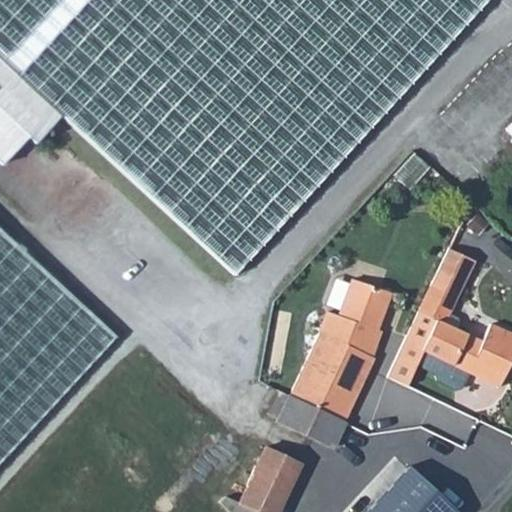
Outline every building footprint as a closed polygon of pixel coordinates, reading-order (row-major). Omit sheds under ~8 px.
[(0,0),(0,67),(57,121),(228,282),(492,0),(0,0)] [(0,165),(23,142),(31,149),(57,121),(0,67),(0,165)] [(421,156),(398,172),(405,184),(428,168),(421,156)] [(0,456),(111,339),(0,234),(0,456)] [(427,288),(384,381),(406,392),(417,371),(462,390),(468,378),(495,389),(508,365),(511,358),(511,336),(492,327),(483,345),(454,331),(455,328),(454,320),(446,316),(472,262),(445,249),(428,286),(427,288)] [(310,351),(275,423),(330,449),(373,359),(370,357),(377,339),(373,338),(388,294),(347,280),(334,318),(323,314),(310,351)] [(262,448),(235,505),(251,511),(273,511),(296,463),(262,448)] [(453,511),(405,469),(363,511),(453,511)] [(212,496),(210,498),(224,511),(251,511),(235,505),(212,496)]
